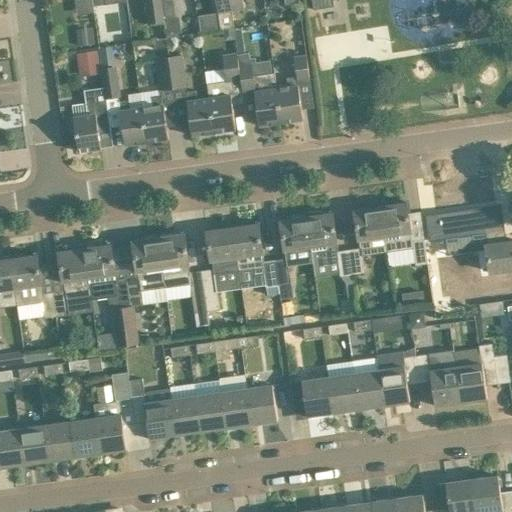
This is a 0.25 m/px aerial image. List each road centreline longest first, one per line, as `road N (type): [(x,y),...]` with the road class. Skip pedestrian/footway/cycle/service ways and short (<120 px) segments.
road 1 (residential): [(0,504),(511,430)]
road 2 (residential): [(51,191),(511,129)]
road 3 (residential): [(51,191),(23,0)]
